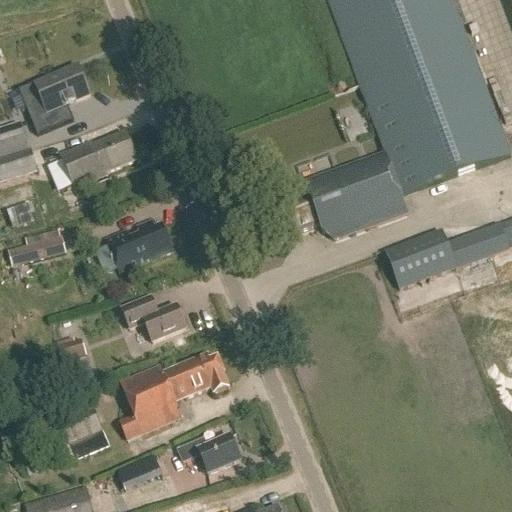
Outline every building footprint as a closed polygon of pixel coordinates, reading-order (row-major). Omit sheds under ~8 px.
[(327,0),(385,158),(304,187),(306,192),(278,202),(292,241),(317,232),(334,244),(407,217),(401,200),(510,161),(451,0),(327,0)] [(33,87),(18,93),(37,138),(44,136),(73,124),(67,110),(90,101),(78,69),(33,87)] [(21,127),(0,133),(0,162),(29,154),(21,127)] [(136,165),(124,137),(93,150),(92,147),(60,160),(74,194),(108,180),(107,177),(136,165)] [(29,154),(0,162),(0,185),(37,175),(31,154),(29,154)] [(97,201),(112,195),(107,184),(93,190),(97,201)] [(511,223),(446,248),(441,236),(386,257),(400,293),(455,272),(457,276),(511,255),(511,253),(511,252),(511,223)] [(154,233),(151,227),(136,232),(139,238),(129,242),(126,236),(106,244),(119,277),(173,256),(162,230),(154,233)] [(27,250),(15,253),(19,270),(66,259),(61,242),(60,242),(58,234),(25,242),(27,250)] [(121,311),(123,317),(130,334),(144,328),(152,347),(186,334),(176,309),(158,317),(151,299),(121,311)] [(81,344),(58,351),(63,368),(86,361),(81,344)] [(53,354),(36,358),(39,370),(56,365),(53,354)] [(211,364),(209,358),(164,377),(161,371),(119,388),(132,421),(119,426),(127,444),(182,422),(176,407),(212,393),(214,397),(227,393),(223,384),(226,383),(217,361),(211,364)] [(94,370),(79,375),(83,386),(98,381),(94,370)] [(94,416),(60,429),(76,466),(109,452),(94,416)] [(241,465),(230,440),(207,450),(204,443),(178,453),(183,466),(199,459),(207,479),(241,465)] [(29,481),(58,468),(54,459),(25,471),(29,481)] [(133,510),(159,500),(150,478),(124,488),(133,510)] [(91,511),(86,491),(24,508),(25,511),(91,511)]
